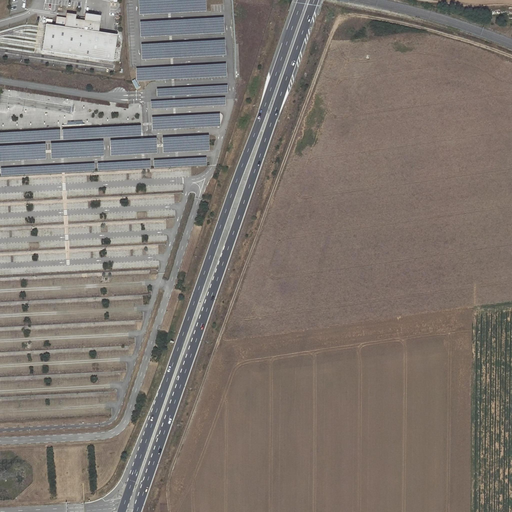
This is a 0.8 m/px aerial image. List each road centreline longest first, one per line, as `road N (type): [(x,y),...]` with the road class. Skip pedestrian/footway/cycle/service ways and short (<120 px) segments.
road 1 (track): [(169,511),(169,473),(332,22),(355,12),(511,57)]
road 2 (primary): [(301,0),(121,511)]
road 3 (primary): [(136,511),(313,0)]
